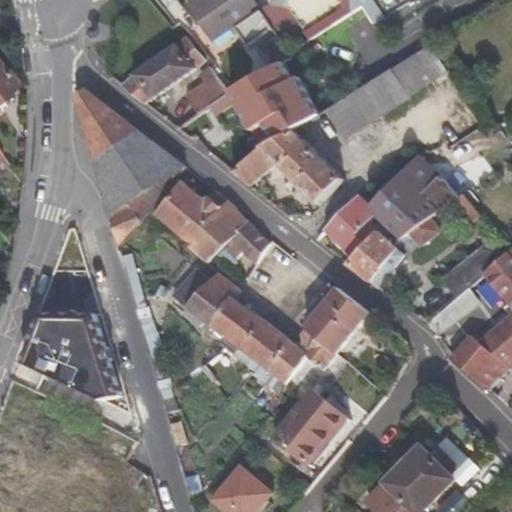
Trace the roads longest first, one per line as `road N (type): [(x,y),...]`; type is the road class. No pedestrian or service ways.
road 1 (residential): [(430,362),(426,346),(94,78),(55,31)]
road 2 (residential): [(56,147),(95,229),(182,511)]
road 3 (tertiary): [(0,356),(47,214),(56,147)]
road 4 (residential): [(312,511),(430,362)]
road 5 (unknown): [(307,250),(367,175),(440,117)]
